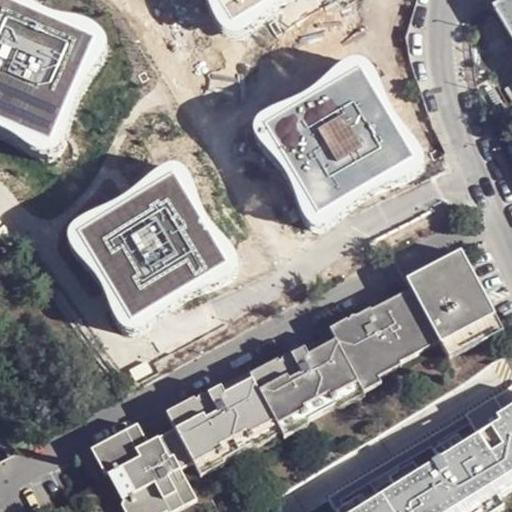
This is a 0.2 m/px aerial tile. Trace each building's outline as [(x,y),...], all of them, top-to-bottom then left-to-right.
[(0,0),(0,139),(10,144),(23,150),(33,159),(43,164),(60,171),(72,174),(86,168),(90,145),(91,125),(96,108),(107,89),(120,76),(126,62),(119,46),(105,38),(82,33),(58,23),(35,8),(30,0),(0,0)] [(218,0),(222,6),(235,36),(255,40),(278,21),(292,9),(307,4),(315,0),(218,0)] [(511,0),(507,0),(501,4),(493,9),(511,40),(511,0)] [(395,110),(384,85),(378,76),(369,70),(358,75),(347,88),(333,102),(318,116),(299,121),(285,125),(272,128),(266,136),(265,146),(268,156),(273,163),(290,186),(303,205),(307,222),(318,236),(327,245),(341,243),(357,230),(368,213),(382,202),(401,192),(419,188),(432,179),(435,162),(426,148),(410,131),(395,110)] [(441,156),(436,148),(431,153),(434,158),(441,156)] [(213,210),(202,185),(196,176),(187,171),(176,176),(164,188),(151,203),(136,216),(116,222),(102,226),(90,228),(84,236),(82,246),(85,257),(91,264),(107,287),(121,305),(125,322),(135,337),(144,346),(159,343),(175,330),(186,314),(199,302),(219,292),(237,289),(250,280),(252,262),(244,248),(228,231),(213,210)] [(463,257),(413,285),(415,291),(437,332),(444,343),(452,357),(502,330),(463,257)] [(437,332),(415,291),(375,312),(375,310),(362,317),(364,321),(354,326),(376,366),(398,354),(404,366),(428,352),(421,340),(437,332)] [(376,366),(354,326),(352,323),(351,321),(335,330),(337,335),(310,350),(304,341),(291,349),(296,357),(298,361),(285,368),(284,364),(283,362),(253,378),(278,424),(281,429),(361,384),(360,380),(377,370),(376,366)] [(428,352),(444,343),(437,332),(421,340),(428,352)] [(381,378),(404,366),(398,354),(376,366),(377,370),(381,378)] [(298,361),(296,357),(284,364),(285,368),(298,361)] [(381,378),(377,370),(360,380),(361,384),(363,387),(381,378)] [(278,424),(253,378),(251,375),(200,404),(198,401),(182,411),(184,415),(172,422),(177,432),(197,468),(278,424)] [(363,387),(361,384),(281,429),(284,436),(285,437),(366,393),(363,387)] [(184,415),(182,411),(169,417),(172,422),(184,415)] [(505,427),(366,511),(481,511),(511,493),(511,412),(501,419),(505,427)] [(0,436),(8,431),(0,420),(0,436)] [(281,429),(278,424),(197,468),(204,481),(228,467),(228,464),(256,448),(260,450),(284,436),(281,429)] [(220,511),(204,481),(197,468),(177,432),(149,447),(139,427),(105,447),(120,475),(107,481),(69,503),(74,511),(220,511)] [(8,431),(0,436),(0,449),(7,458),(20,447),(8,431)] [(120,475),(105,447),(92,453),(107,481),(120,475)]
